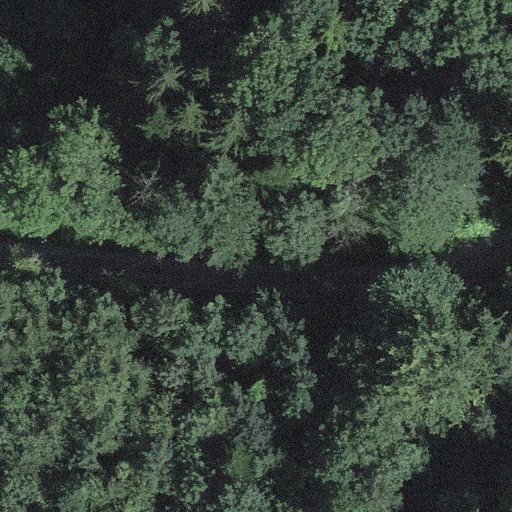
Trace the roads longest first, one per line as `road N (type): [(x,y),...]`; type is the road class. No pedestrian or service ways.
road 1 (track): [(0,249),(373,284),(511,243)]
road 2 (track): [(305,511),(343,448),(373,284)]
